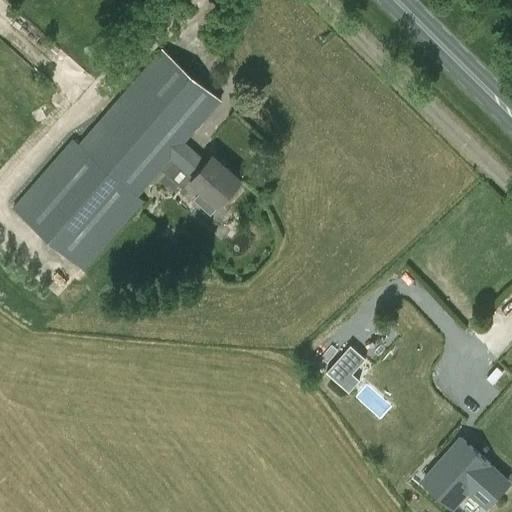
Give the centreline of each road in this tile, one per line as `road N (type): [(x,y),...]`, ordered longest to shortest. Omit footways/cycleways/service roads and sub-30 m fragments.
road 1 (unclassified): [(511,192),(320,0)]
road 2 (primary): [(511,118),(393,0)]
